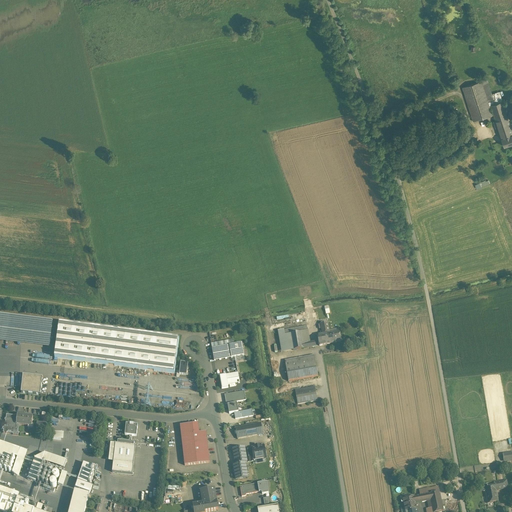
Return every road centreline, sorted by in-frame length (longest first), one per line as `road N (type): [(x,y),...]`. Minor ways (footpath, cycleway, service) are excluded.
road 1 (unclassified): [(464,511),(420,260),(391,160),(327,0)]
road 2 (residential): [(215,412),(161,419),(0,401)]
road 3 (track): [(0,296),(157,316)]
